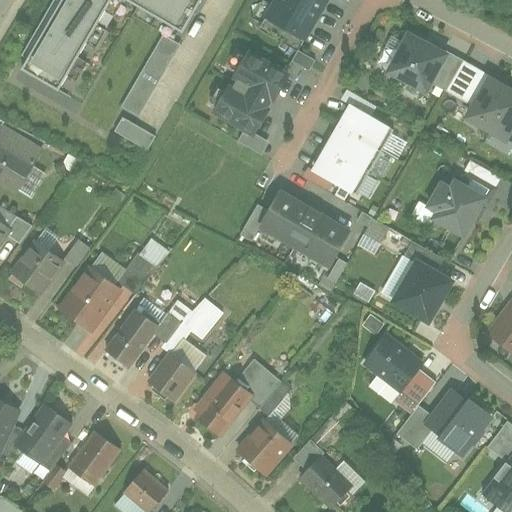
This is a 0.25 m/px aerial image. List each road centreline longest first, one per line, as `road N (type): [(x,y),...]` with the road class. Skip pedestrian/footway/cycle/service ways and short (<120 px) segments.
road 1 (residential): [(0,311),(259,511)]
road 2 (residential): [(511,236),(466,315),(463,336),(468,358),(511,391)]
